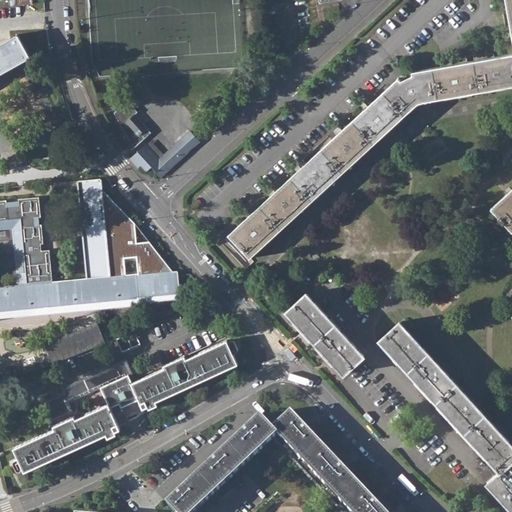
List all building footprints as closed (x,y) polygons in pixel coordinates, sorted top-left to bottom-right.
[(361,131),(372,144),(415,105),(425,99),(511,84),(511,0),(504,0),(511,45),(511,52),(409,72),(409,75),(399,80),(397,78),(351,120),(355,125),(354,127),(359,133),(361,131)] [(0,71),(28,54),(17,34),(0,44),(0,71)] [(151,131),(134,113),(137,111),(126,100),(113,112),(127,135),(135,146),(151,131)] [(227,235),(249,258),(372,144),(361,131),(359,133),(354,127),(355,125),(351,120),(227,235)] [(160,176),(199,140),(189,130),(159,158),(145,144),(130,158),(137,167),(140,164),(146,170),(151,166),(155,170),(160,176)] [(80,175),(84,229),(88,277),(137,273),(139,298),(177,293),(174,268),(136,219),(104,188),(105,175),(80,175)] [(503,224),(510,232),(511,230),(511,188),(490,209),(497,218),(496,219),(502,224),(503,224)] [(0,309),(139,298),(137,273),(88,277),(53,280),(50,249),(43,249),(42,244),(44,243),(42,224),(39,225),(38,217),(42,217),(40,202),(34,197),(19,199),(19,202),(7,203),(7,200),(0,200),(0,309)] [(287,312),(344,374),(364,357),(308,294),(287,312)] [(46,341),(55,363),(107,342),(95,312),(70,322),(73,331),(46,341)] [(488,484),(511,509),(511,470),(508,466),(511,461),(511,445),(401,324),(381,342),(501,472),(488,484)] [(14,447),(23,470),(106,433),(107,436),(115,433),(112,425),(116,422),(118,427),(128,422),(126,417),(143,409),(140,403),(146,401),(149,408),(156,404),(154,401),(237,364),(227,340),(185,359),(184,356),(163,365),(164,368),(131,382),(128,375),(131,373),(125,359),(60,388),(62,393),(43,402),(51,420),(72,411),(68,402),(100,388),(107,404),(75,419),(74,416),(53,425),(54,428),(14,447)] [(383,511),(290,413),(271,429),(260,417),(166,503),(174,511),(192,511),(277,435),(349,511),(383,511)]
